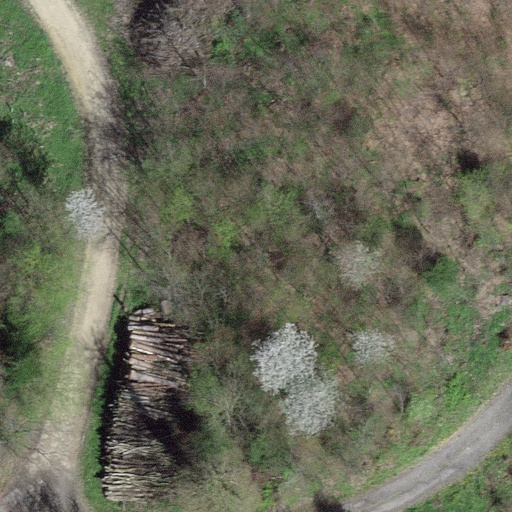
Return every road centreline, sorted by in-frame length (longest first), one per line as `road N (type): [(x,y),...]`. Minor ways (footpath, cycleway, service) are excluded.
road 1 (track): [(55,0),(99,98),(110,201),(91,330),(30,511)]
road 2 (track): [(511,391),(453,458),(360,511)]
